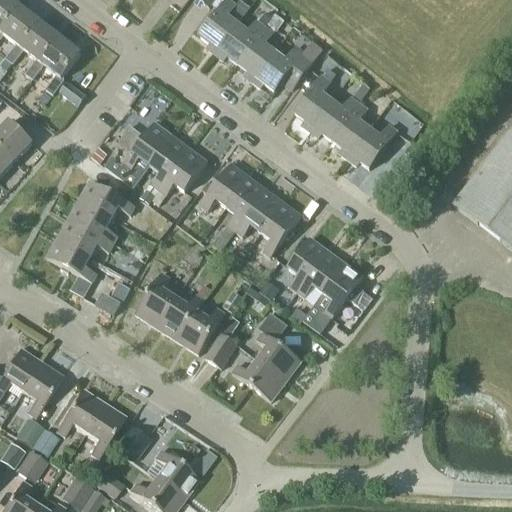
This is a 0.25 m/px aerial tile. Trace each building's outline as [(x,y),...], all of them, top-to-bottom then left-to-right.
[(0,36),(20,11),(4,0),(0,0),(0,41),(2,39),(0,36)] [(193,0),(208,11),(211,8),(218,13),(198,40),(209,48),(206,52),(214,58),(236,29),(249,12),(242,6),(234,9),(226,3),(224,5),(217,0),(193,0)] [(20,52),(39,26),(20,11),(0,36),(2,39),(15,48),(4,62),(12,68),(22,54),(20,52)] [(263,31),(255,25),(247,37),(236,29),(214,58),(223,65),(226,61),(236,68),(263,31)] [(40,67),(59,42),(39,26),(20,52),(22,54),(35,64),(24,78),(32,83),(42,69),(40,67)] [(236,68),(246,76),(243,80),(251,86),(274,57),(263,49),(271,37),(263,31),(236,68)] [(40,67),(42,69),(55,79),(44,93),(52,99),(63,84),(61,82),(80,57),(59,42),(40,67)] [(263,89),(273,96),(281,86),(292,94),(314,64),(303,56),(301,60),(293,54),(285,65),(274,57),(251,86),(260,92),(263,89)] [(320,80),(293,117),(303,125),(300,129),(309,135),(331,106),(320,98),(334,79),(326,73),(321,81),(320,80)] [(360,85),(355,99),(366,103),(371,89),(360,85)] [(77,110),(85,100),(66,86),(58,96),(77,110)] [(350,102),(341,114),(331,106),(309,135),(317,142),(320,138),(330,145),(358,108),(350,102)] [(330,145),(341,153),(338,157),(346,163),(368,133),(358,125),(366,114),(358,108),(330,145)] [(0,153),(13,166),(31,147),(8,125),(0,132),(0,153)] [(149,171),(171,140),(153,127),(143,141),(128,130),(110,160),(103,172),(132,193),(149,171)] [(346,163),(355,169),(358,165),(368,173),(396,136),(388,130),(379,142),(368,133),(346,163)] [(511,134),(453,209),(511,254),(511,134)] [(158,195),(188,153),(171,140),(149,171),(159,178),(151,189),(158,195)] [(0,179),(13,166),(0,153),(0,179)] [(188,153),(158,195),(165,200),(174,189),(184,197),(206,167),(188,153)] [(225,212),(247,182),(229,169),(219,182),(217,181),(212,187),(214,189),(207,199),(199,210),(207,216),(215,204),(225,212)] [(234,236),(265,195),(247,182),(225,212),(235,219),(227,231),(234,236)] [(78,205),(111,223),(117,212),(129,219),(134,211),(111,198),(113,196),(105,191),(104,194),(89,186),(78,205)] [(148,208),(156,195),(148,189),(140,202),(148,208)] [(260,237),(282,207),(265,195),(234,236),(241,241),(250,230),(260,237)] [(104,234),(111,223),(78,205),(67,224),(112,249),(117,241),(104,234)] [(282,207),(260,237),(270,245),(262,256),(269,262),(277,250),(278,251),(285,241),(287,243),(292,236),(290,234),(300,220),(282,207)] [(108,257),(112,249),(67,224),(56,243),(89,261),(95,250),(108,257)] [(227,231),(213,250),(220,255),(234,236),(227,231)] [(295,297),(326,255),(308,242),(286,272),(297,280),(288,292),(295,297)] [(83,272),(89,261),(56,243),(46,262),(61,271),(60,273),(67,278),(69,275),(79,281),(91,287),(96,279),(83,272)] [(322,298),(344,268),(326,255),(295,297),(303,303),(311,291),(321,298),(322,298)] [(233,273),(239,265),(227,256),(221,264),(233,273)] [(322,298),(321,298),(301,325),(319,338),(330,323),(331,323),(339,312),(346,302),(353,307),(362,294),(356,290),(362,282),(344,268),(322,298)] [(258,292),(268,280),(257,272),(248,284),(258,292)] [(155,332),(174,302),(162,294),(169,282),(160,277),(149,295),(134,318),(155,332)] [(79,281),(71,294),(83,301),(91,287),(79,281)] [(118,286),(110,300),(120,306),(128,292),(118,286)] [(265,290),(260,297),(270,304),(275,297),(265,290)] [(231,316),(241,301),(232,295),(222,310),(231,316)] [(195,316),(196,316),(204,305),(195,299),(188,310),(174,302),(155,332),(176,346),(195,316)] [(195,316),(176,346),(197,359),(224,318),(216,313),(209,325),(196,316),(195,316)] [(257,364),(285,385),(300,365),(275,346),(287,330),(270,317),(257,333),(260,336),(255,343),(266,351),(257,364)] [(220,373),(236,349),(219,338),(203,362),(220,373)] [(21,397),(40,368),(19,354),(1,382),(0,381),(0,400),(8,388),(21,397)] [(270,406),(285,385),(257,364),(248,376),(237,368),(230,376),(270,406)] [(40,368),(21,397),(34,405),(26,416),(35,422),(61,381),(40,368)] [(84,438),(103,409),(82,395),(55,436),(63,441),(71,430),(84,438)] [(103,409),(84,438),(96,446),(89,458),(97,463),(124,422),(103,409)] [(30,451),(42,432),(26,422),(14,441),(30,451)] [(131,431),(115,452),(134,467),(150,446),(131,431)] [(46,462),(58,442),(43,433),(30,452),(46,462)] [(10,447),(0,462),(0,464),(13,473),(24,456),(23,455),(25,453),(17,448),(15,450),(10,447)] [(33,488),(47,467),(29,455),(15,475),(33,488)] [(155,483),(183,505),(198,484),(159,455),(153,463),(164,471),(155,483)] [(206,455),(201,461),(211,468),(215,462),(206,455)] [(113,503),(124,490),(103,474),(93,488),(113,503)] [(74,511),(79,511),(92,493),(74,482),(60,503),(74,511)] [(150,511),(177,511),(183,505),(155,483),(145,496),(134,487),(128,495),(150,511)] [(33,511),(34,511),(21,503),(29,491),(20,486),(3,511),(33,511)] [(97,511),(104,502),(93,494),(81,511),(97,511)]
